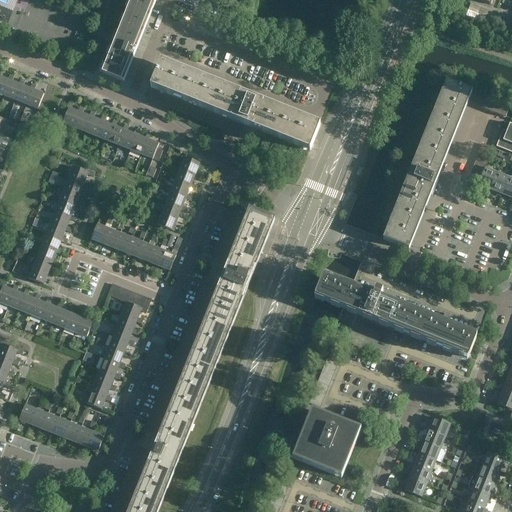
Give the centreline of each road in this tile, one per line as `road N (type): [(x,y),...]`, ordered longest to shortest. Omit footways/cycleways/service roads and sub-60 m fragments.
road 1 (tertiary): [(193,511),(312,221)]
road 2 (residential): [(373,511),(416,406),(484,377),(510,307)]
road 3 (tertiary): [(312,221),(401,0)]
road 4 (residential): [(510,307),(312,221)]
road 5 (residential): [(511,227),(440,198),(478,103)]
road 6 (residential): [(178,295),(118,446)]
road 7 (residential): [(0,48),(128,103)]
road 8 (residential): [(231,172),(178,295)]
road 9 (residential): [(128,103),(231,172)]
